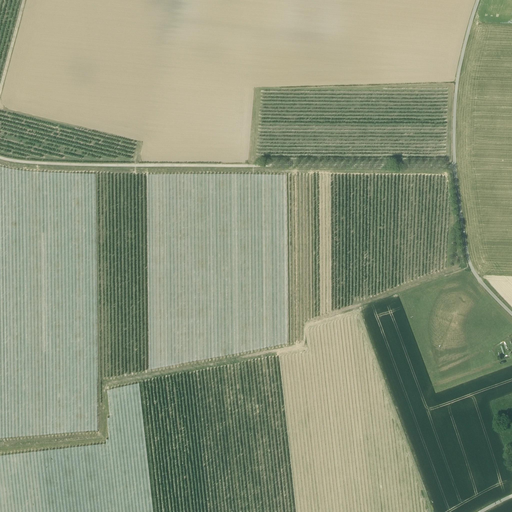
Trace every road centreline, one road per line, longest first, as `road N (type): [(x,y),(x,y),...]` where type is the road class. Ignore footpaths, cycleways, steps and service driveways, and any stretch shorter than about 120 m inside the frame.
road 1 (track): [(0,157),(454,167)]
road 2 (unclassified): [(511,313),(469,261),(454,167),(456,80),(476,0)]
